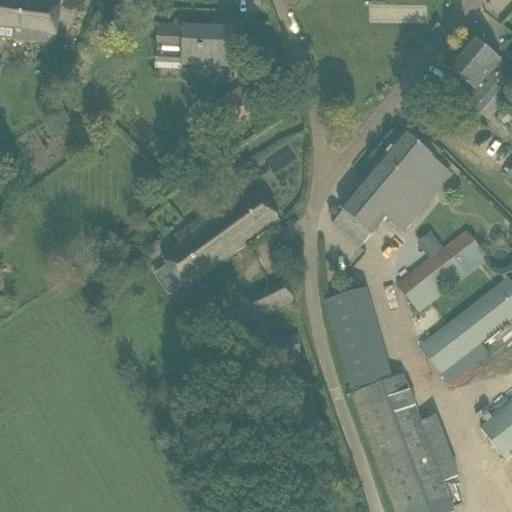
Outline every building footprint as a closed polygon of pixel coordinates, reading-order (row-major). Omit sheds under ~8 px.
[(61,0),(0,0),(0,39),(56,46),(61,0)] [(112,25),(97,26),(98,41),(113,40),(112,25)] [(232,69),(233,31),(158,26),(157,45),(181,46),(180,66),(232,69)] [(486,77),(499,61),(473,39),(460,55),(486,77)] [(494,84),(486,77),(460,55),(448,69),(454,74),(441,90),(469,113),(494,84)] [(224,130),(268,103),(242,62),(237,64),(249,83),(210,107),(224,130)] [(343,212),(332,225),(360,248),(373,233),(398,204),(410,214),(428,193),(416,183),(435,159),(420,146),(405,133),(340,210),(343,212)] [(179,247),(162,259),(186,290),(280,222),(257,191),(209,226),(204,220),(175,241),(179,247)] [(329,209),(327,212),(330,214),(334,218),(340,212),(332,206),(329,209)] [(430,226),(425,235),(430,241),(445,249),(446,247),(455,231),(439,222),(435,229),(430,226)] [(489,260),(465,230),(446,247),(445,249),(438,254),(432,245),(433,245),(430,241),(425,235),(416,242),(429,259),(400,282),(401,283),(397,286),(419,315),(489,260)] [(450,387),(490,357),(481,345),(511,320),(511,283),(505,274),(501,278),(504,282),(485,296),(480,289),(442,319),(447,326),(419,347),(450,387)] [(391,379),(366,292),(326,303),(352,392),(391,379)] [(276,359),(302,355),(299,339),(298,339),(297,335),(285,336),(286,341),(274,342),(276,359)] [(452,511),(454,511),(443,484),(460,477),(437,417),(419,423),(402,379),(354,398),(398,511),(452,511)] [(511,456),(509,453),(511,451),(511,404),(480,429),(506,463),(511,458),(511,456)]
